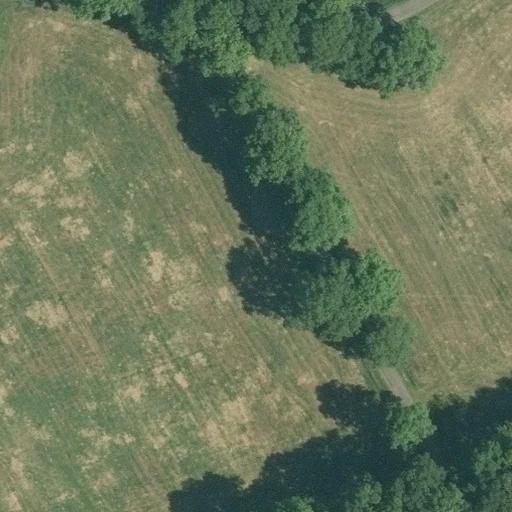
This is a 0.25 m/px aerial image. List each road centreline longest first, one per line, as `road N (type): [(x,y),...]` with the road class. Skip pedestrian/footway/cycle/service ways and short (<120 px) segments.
road 1 (unclassified): [(451,501),(218,68),(196,0)]
road 2 (unclassified): [(207,0),(332,22),(422,0)]
